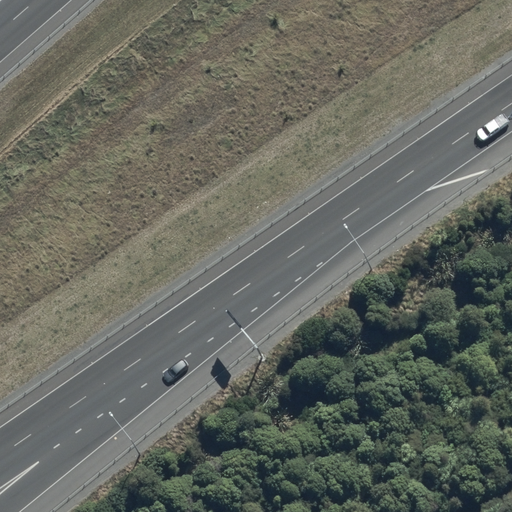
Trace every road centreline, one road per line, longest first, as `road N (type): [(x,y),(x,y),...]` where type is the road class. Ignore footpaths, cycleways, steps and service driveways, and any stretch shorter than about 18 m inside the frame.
road 1 (motorway): [(422,163),(34,511)]
road 2 (motorway): [(422,163),(0,456)]
